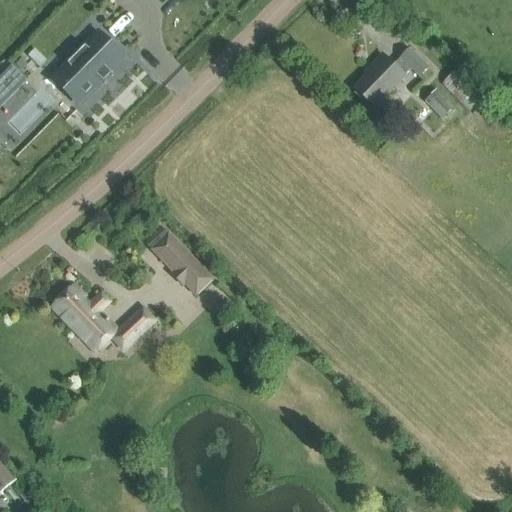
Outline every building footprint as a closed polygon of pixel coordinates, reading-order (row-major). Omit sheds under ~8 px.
[(118,27),(141,52),(178,18),(161,0),(125,0),(124,2),(134,12),(118,27)] [(104,82),(102,80),(108,75),(109,76),(110,75),(109,74),(124,59),(98,33),(52,80),(77,105),(101,81),(103,83),(104,82)] [(428,69),(409,50),(393,66),(381,56),(363,74),(365,76),(353,89),(373,108),(411,70),(419,78),(428,69)] [(0,107),(25,82),(12,69),(0,80),(0,107)] [(469,113),(484,100),(455,71),(441,85),(469,113)] [(429,101),(448,119),(460,106),(441,88),(429,101)] [(172,274),(170,276),(183,289),(185,287),(195,298),(213,280),(179,245),(161,263),(172,274)] [(99,313),(109,304),(101,295),(91,305),(74,287),(55,304),(66,315),(61,319),(94,352),(108,339),(122,354),(157,322),(143,307),(116,331),(99,313)] [(0,466),(0,494),(14,483),(0,466)]
